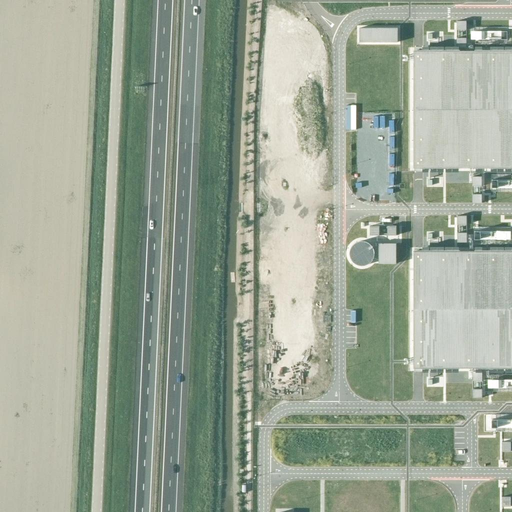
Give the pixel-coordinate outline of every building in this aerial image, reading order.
[(458,28),(467,29),(467,20),(458,20),(458,28)] [(360,42),(398,43),(398,27),(360,26),(360,42)] [(457,45),(466,46),(467,37),(457,37),(457,45)] [(310,62),(311,41),(298,41),(298,59),(287,59),(287,61),(310,62)] [(511,51),(414,52),(414,167),(511,167),(511,51)] [(309,127),(287,127),(287,168),(309,168),(309,127)] [(472,184),(482,184),(482,175),(472,175),(472,184)] [(420,176),(420,186),(438,186),(437,176),(420,176)] [(511,176),(484,178),(485,189),(511,187),(511,176)] [(473,202),(483,202),(483,193),(473,193),(473,202)] [(458,223),(467,223),(467,215),(458,215),(458,223)] [(362,223),(362,233),(371,233),(371,223),(362,223)] [(380,224),(381,232),(389,232),(389,224),(380,224)] [(458,241),(467,241),(467,232),(458,232),(458,241)] [(344,239),(343,264),(366,265),(367,240),(344,239)] [(389,241),(371,241),(371,261),(389,262),(389,241)] [(511,251),(414,251),(414,367),(511,367),(511,251)] [(465,369),(465,380),(475,380),(475,369),(465,369)] [(511,387),(511,376),(486,377),(487,388),(511,387)] [(465,395),(475,396),(475,387),(465,386),(465,395)] [(307,416),(307,429),(328,430),(328,423),(323,423),(323,416),(307,416)] [(511,426),(511,416),(483,417),(484,427),(511,426)] [(306,443),(306,426),(292,426),(293,433),(288,433),(288,443),(306,443)] [(494,450),(503,450),(504,440),(495,439),(494,450)] [(307,449),(295,449),(295,461),(307,461),(307,449)] [(494,494),(494,504),(503,504),(503,494),(494,494)] [(371,508),(385,508),(385,496),(372,496),(371,508)]
